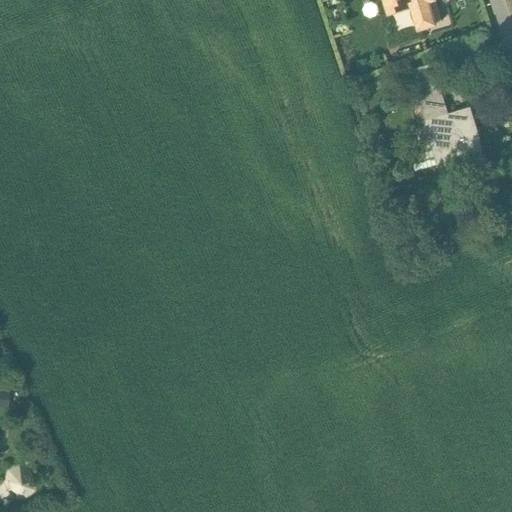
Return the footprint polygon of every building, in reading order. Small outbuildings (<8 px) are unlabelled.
[(442,21),(435,0),(383,0),(388,14),(410,7),(417,29),(442,21)] [(433,63),(412,68),(436,150),(440,162),(444,176),(487,164),(469,109),(449,115),(433,63)] [(423,167),(440,162),(436,150),(420,155),(423,167)] [(0,403),(13,404),(14,386),(0,386),(0,403)] [(26,468),(6,468),(6,489),(26,490),(26,468)]
